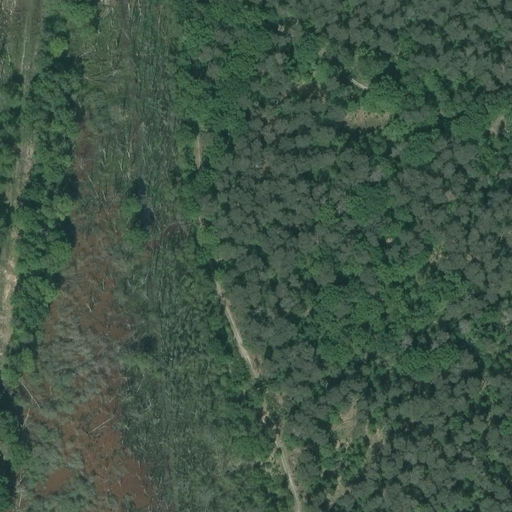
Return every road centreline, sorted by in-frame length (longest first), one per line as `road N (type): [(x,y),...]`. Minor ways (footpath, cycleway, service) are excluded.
road 1 (track): [(187,0),(206,254),(298,511)]
road 2 (track): [(464,124),(389,102),(308,46),(192,0)]
